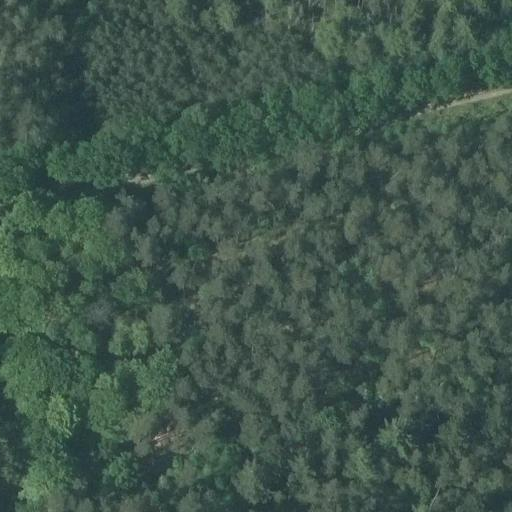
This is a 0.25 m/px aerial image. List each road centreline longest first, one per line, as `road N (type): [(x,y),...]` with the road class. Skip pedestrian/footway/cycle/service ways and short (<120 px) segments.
road 1 (track): [(0,215),(511,89)]
road 2 (track): [(39,504),(0,311)]
